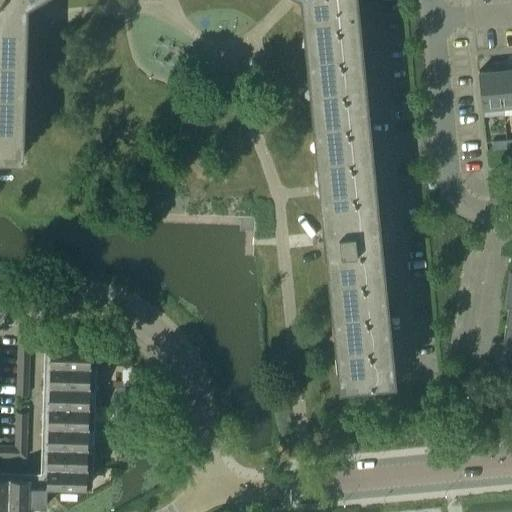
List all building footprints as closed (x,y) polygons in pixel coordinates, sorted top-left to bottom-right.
[(0,0),(0,154),(22,155),(27,9),(27,1),(28,0),(300,0),(319,187),(319,191),(320,196),(324,234),(325,245),(339,385),(389,380),(375,245),(381,244),(382,248),(383,248),(381,222),(379,222),(379,225),(373,226),(370,189),(350,0),(0,0)] [(511,106),(511,68),(507,69),(506,62),(498,63),(503,107),(511,106)] [(482,109),(503,107),(498,63),(490,64),(491,70),(478,72),(482,109)] [(492,149),(507,148),(506,139),(491,140),(492,149)] [(511,273),(508,276),(504,301),(507,307),(506,319),(495,383),(511,385),(511,273)] [(28,350),(28,342),(17,342),(17,350),(28,350)] [(0,511),(28,511),(28,505),(44,506),(45,488),(85,489),(89,344),(44,343),(43,355),(49,355),(48,373),(43,373),(42,395),(48,395),(47,414),(42,413),(41,436),(46,436),(46,454),(41,454),(40,477),(45,477),(45,485),(29,485),(29,477),(19,476),(19,472),(0,471),(0,511)] [(27,359),(28,350),(17,350),(17,359),(27,359)] [(27,367),(27,359),(17,359),(17,367),(27,367)] [(121,385),(130,385),(130,366),(121,366),(121,385)] [(27,376),(27,367),(17,367),(16,376),(27,376)] [(27,384),(27,376),(16,376),(16,384),(27,384)] [(27,393),(27,384),(16,384),(16,393),(27,393)] [(129,406),(130,385),(121,385),(117,385),(116,406),(129,406)] [(114,418),(100,417),(100,425),(114,426),(114,418)] [(117,448),(125,448),(130,439),(130,426),(117,426),(117,448)] [(14,457),(15,446),(5,445),(5,457),(14,457)] [(25,457),(25,446),(15,446),(14,457),(25,457)]
